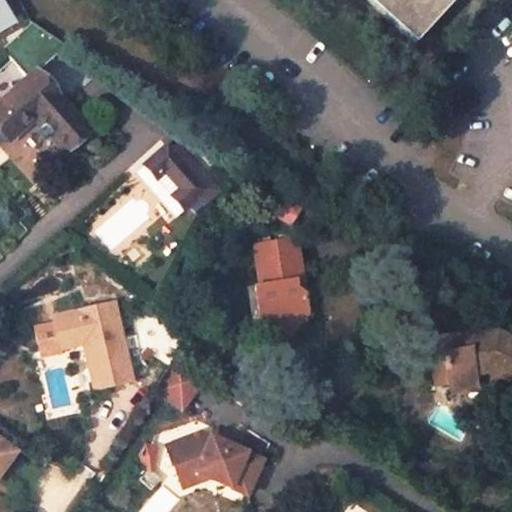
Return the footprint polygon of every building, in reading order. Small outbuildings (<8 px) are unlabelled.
[(369,0),(416,42),(453,0),(369,0)] [(0,37),(13,30),(0,7),(0,37)] [(32,20),(5,44),(31,73),(34,70),(64,42),(32,20)] [(62,150),(86,129),(34,70),(31,73),(0,100),(0,144),(8,137),(10,140),(34,117),(62,150)] [(207,189),(168,144),(145,163),(157,177),(166,169),(182,187),(172,195),(184,208),(207,189)] [(290,224),(302,207),(259,180),(248,198),(290,224)] [(296,238),(255,245),(261,283),(256,284),(261,319),(275,318),(296,332),(310,313),(306,294),(297,286),(296,279),(303,276),(296,238)] [(111,305),(51,319),(59,351),(81,346),(92,392),(129,383),(111,305)] [(261,319),(290,340),(296,332),(275,318),(261,319)] [(476,386),(475,373),(492,372),(511,383),(511,339),(499,331),(467,337),(467,345),(447,350),(452,391),(476,386)] [(155,395),(182,411),(196,388),(170,372),(155,395)] [(198,478),(211,483),(248,499),(262,462),(199,437),(165,451),(180,486),(196,479),(198,478)] [(0,471),(13,452),(0,443),(0,471)] [(184,495),(211,483),(198,478),(196,479),(180,486),(184,495)]
